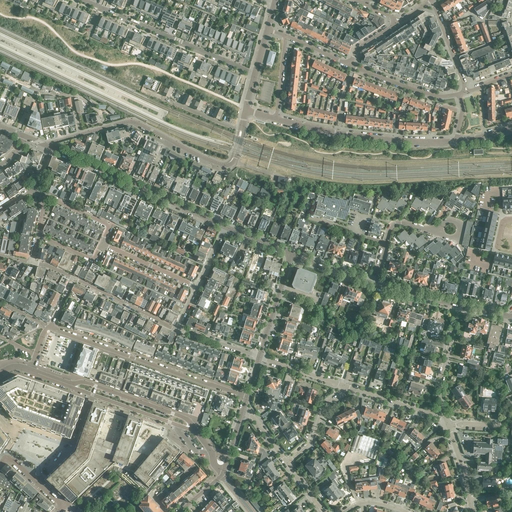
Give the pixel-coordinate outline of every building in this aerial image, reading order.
[(48,8),(51,0),(43,0),(43,1),(40,0),(39,0),(37,6),(42,8),(42,6),(48,8)] [(51,0),(48,8),(53,11),(52,12),(57,14),(59,8),(56,7),(57,5),(56,5),(59,1),(56,0),(51,0)] [(135,10),(136,9),(139,0),(138,0),(132,0),(130,7),(133,8),(133,9),(135,10)] [(139,0),(136,9),(139,11),(138,11),(140,12),(141,13),(141,12),(145,3),(139,0)] [(225,0),(223,7),(228,9),(227,10),(230,11),(231,12),(233,6),(231,5),(232,2),(231,2),(232,0),(225,0)] [(237,0),(234,7),(240,10),(243,1),(241,0),(237,0)] [(245,12),(249,3),(246,2),(246,1),(244,0),(243,0),(243,1),(240,10),(239,12),(244,14),(245,12)] [(335,0),(334,0),(332,0),(330,6),(335,9),(338,2),(338,1),(336,0),(335,0)] [(393,0),(389,8),(389,9),(392,10),(392,9),(394,10),(394,9),(398,0),(393,0)] [(405,7),(409,4),(405,0),(404,1),(404,2),(402,1),(402,0),(398,0),(394,9),(400,9),(402,5),(405,7)] [(451,0),(449,0),(446,3),(450,9),(453,7),(454,9),(456,7),(455,5),(451,0)] [(488,8),(491,6),(488,1),(474,10),(478,15),(483,18),(489,10),(488,8)] [(59,12),(66,15),(69,6),(66,5),(66,4),(63,2),(63,3),(59,12)] [(251,14),(254,5),(251,4),(252,3),(250,2),(249,2),(249,3),(245,12),(251,14)] [(340,11),(343,4),(342,4),(343,3),(341,2),(340,3),(338,2),(335,9),(340,11)] [(145,3),(141,12),(144,13),(144,14),(146,15),(147,14),(150,5),(145,3)] [(451,10),(450,9),(446,3),(443,4),(442,3),(440,4),(441,6),(440,6),(445,12),(448,10),(449,12),(451,10)] [(254,5),(251,14),(256,17),(254,21),(259,23),(261,16),(257,15),(260,8),(257,6),(255,5),(255,4),(254,5)] [(343,4),(340,11),(345,13),(348,6),(345,5),(346,4),(344,4),(343,4)] [(70,5),(69,6),(66,15),(72,18),(76,9),(73,7),(70,5)] [(150,5),(147,14),(150,15),(149,16),(151,17),(152,17),(152,16),(156,8),(150,5)] [(348,6),(345,13),(343,16),(348,19),(349,16),(353,9),(351,8),(351,7),(348,6)] [(76,8),(76,9),(72,18),(79,20),(83,12),(79,10),(80,10),(76,8)] [(156,8),(152,16),(155,18),(157,19),(157,20),(158,19),(161,10),(156,8)] [(354,18),(358,11),(355,10),(356,9),(354,8),(353,9),(349,16),(354,18)] [(165,27),(171,14),(166,12),(167,10),(166,10),(164,9),(163,9),(161,15),(163,16),(162,18),(163,19),(161,23),(161,22),(163,23),(162,25),(166,26),(165,27)] [(300,11),(298,12),(296,16),(299,17),(297,22),(294,20),(293,21),(292,24),(290,27),(295,29),(299,20),(302,16),(304,11),(301,9),(300,11)] [(361,17),(363,12),(358,10),(358,11),(354,18),(354,19),(356,20),(357,17),(358,16),(361,17)] [(83,12),(79,20),(86,23),(89,15),(86,13),(86,12),(83,11),(83,12)] [(282,21),(288,18),(286,13),(286,12),(283,11),(282,14),(281,15),(282,17),(280,18),(282,21)] [(509,12),(505,11),(504,11),(503,14),(501,13),(500,17),(507,19),(509,12)] [(426,20),(434,17),(433,15),(424,12),(417,17),(419,21),(425,17),(426,20)] [(178,22),(180,16),(177,14),(176,16),(171,14),(165,27),(166,27),(169,28),(169,29),(170,26),(172,27),(174,23),(175,21),(178,22)] [(374,18),(368,15),(366,19),(373,23),(374,23),(376,25),(378,29),(384,25),(384,20),(375,16),(374,18)] [(98,26),(105,29),(109,20),(105,19),(106,18),(102,16),(102,17),(98,26)] [(183,17),(180,16),(178,22),(180,23),(179,25),(179,26),(177,30),(178,29),(183,32),(188,21),(183,19),(184,17),(183,17)] [(424,28),(425,27),(423,23),(422,24),(419,21),(417,17),(413,20),(418,27),(421,25),(421,27),(423,29),(425,29),(424,28)] [(290,27),(292,24),(291,23),(288,18),(282,21),(283,25),(285,24),(286,26),(290,27)] [(109,19),(109,20),(105,29),(112,32),(115,23),(112,22),(112,21),(109,19)] [(304,23),(299,20),(295,29),(300,32),(304,24),(304,23)] [(409,23),(416,34),(418,33),(415,29),(418,27),(413,20),(409,23)] [(188,21),(183,32),(188,34),(189,35),(190,30),(191,31),(192,28),(194,29),(197,23),(193,21),(192,23),(188,21)] [(118,35),(122,26),(119,24),(116,22),(115,23),(112,32),(118,35)] [(416,34),(409,23),(409,22),(405,25),(412,37),(413,37),(411,34),(414,32),(415,35),(416,34)] [(436,22),(428,25),(430,30),(438,27),(436,22)] [(452,31),(459,28),(457,22),(450,25),(452,31)] [(506,30),(509,29),(507,22),(500,24),(501,27),(502,31),(506,30)] [(365,29),(369,35),(376,30),(374,27),(373,25),(370,23),(369,25),(372,27),(369,28),(369,27),(365,29)] [(487,43),(491,42),(484,23),(480,25),(487,43)] [(200,36),(200,35),(204,26),(198,24),(194,33),(197,34),(197,35),(199,36),(200,36)] [(309,26),(304,24),(300,32),(305,34),(309,26)] [(122,25),(122,26),(118,35),(125,38),(129,29),(125,27),(126,27),(122,25)] [(312,30),(313,30),(314,28),(309,25),(309,26),(305,34),(309,36),(312,30)] [(409,39),(412,37),(405,25),(401,28),(409,39)] [(205,39),(206,38),(209,29),(204,26),(200,35),(203,37),(205,38),(205,39)] [(438,27),(430,30),(432,33),(429,34),(430,36),(440,32),(439,27),(438,27)] [(369,35),(365,29),(365,28),(360,31),(365,38),(369,35)] [(397,30),(404,41),(405,42),(409,39),(401,28),(397,30)] [(452,31),(454,37),(461,34),(459,28),(452,31)] [(211,41),(211,40),(215,31),(209,29),(206,38),(209,39),(208,40),(210,41),(211,41)] [(319,41),(323,33),(320,31),(321,31),(319,30),(319,31),(318,30),(317,32),(314,38),(319,41)] [(404,41),(397,30),(393,33),(399,42),(400,43),(404,41)] [(216,43),(217,42),(220,33),(215,31),(211,40),(214,41),(214,42),(216,43)] [(360,40),(365,38),(360,31),(356,34),(353,37),(358,39),(359,38),(360,40)] [(429,39),(435,42),(438,38),(441,37),(441,35),(440,32),(430,36),(429,39)] [(135,46),(139,36),(139,35),(135,33),(132,33),(131,37),(130,37),(130,38),(127,37),(124,43),(128,45),(129,43),(135,46)] [(220,33),(217,42),(220,44),(219,44),(221,45),(222,46),(222,45),(226,36),(220,33)] [(323,33),(319,41),(324,43),(328,35),(323,33)] [(389,36),(393,42),(395,45),(398,43),(399,42),(393,33),(389,36)] [(329,45),(333,36),(328,34),(328,35),(324,43),(329,45)] [(456,42),(463,40),(461,34),(454,37),(456,42)] [(345,37),(343,41),(338,50),(347,54),(350,47),(351,45),(352,45),(356,42),(359,41),(346,35),(345,37)] [(141,37),(139,36),(135,46),(140,48),(139,49),(144,51),(146,45),(143,44),(144,43),(143,42),(146,38),(142,36),(141,37)] [(333,36),(329,45),(334,48),(338,39),(333,36)] [(395,45),(393,42),(389,36),(385,38),(393,50),(391,47),(395,45)] [(147,47),(154,50),(157,41),(154,39),(151,37),(151,38),(147,47)] [(229,49),(232,40),(227,38),(223,47),(226,48),(226,49),(228,50),(229,49)] [(393,50),(385,38),(381,41),(388,51),(389,52),(393,50)] [(343,41),(338,39),(334,48),(338,50),(343,41)] [(433,47),(435,42),(429,39),(427,43),(424,42),(425,41),(422,40),(421,42),(425,44),(432,47),(433,47)] [(158,40),(157,41),(154,50),(160,53),(164,44),(161,42),(158,40)] [(234,52),(238,43),(232,40),(229,49),(232,50),(231,51),(233,52),(234,52)] [(458,48),(465,45),(463,40),(456,42),(458,48)] [(243,45),(240,54),(243,55),(242,56),(245,57),(244,57),(245,57),(245,56),(249,48),(251,49),(253,42),(249,41),(247,46),(243,45)] [(386,52),(388,51),(381,41),(377,43),(385,55),(388,55),(386,52)] [(164,43),(164,44),(160,53),(167,55),(170,47),(167,45),(168,45),(164,43)] [(239,55),(240,54),(243,45),(238,43),(234,52),(237,53),(237,54),(239,55)] [(377,43),(373,46),(375,49),(376,51),(378,53),(381,51),(382,53),(382,55),(385,55),(377,43)] [(372,44),(365,49),(368,53),(369,53),(370,54),(366,57),(373,56),(373,54),(376,51),(375,49),(373,46),(372,44)] [(432,47),(425,44),(424,47),(419,45),(418,46),(423,49),(428,51),(430,52),(432,47)] [(466,48),(465,45),(458,48),(460,53),(467,51),(469,50),(468,48),(466,48)] [(167,55),(166,58),(173,61),(177,49),(174,48),(174,47),(171,46),(170,47),(167,55)] [(423,49),(418,46),(414,56),(416,58),(427,54),(428,51),(423,49)] [(293,58),(300,59),(301,59),(301,56),(300,56),(300,53),(298,53),(298,48),(295,48),(294,51),(294,58),(293,58)] [(368,53),(365,49),(359,52),(361,55),(363,54),(365,57),(366,57),(370,54),(369,53),(368,53)] [(270,51),(266,64),(272,66),(276,53),(270,51)] [(493,51),(492,52),(488,53),(489,55),(492,62),(495,71),(500,69),(497,60),(494,61),(491,54),(494,53),(493,51)] [(499,59),(497,60),(500,69),(505,67),(500,53),(497,52),(499,59)] [(183,66),(188,56),(184,54),(183,54),(181,53),(179,58),(179,57),(178,59),(175,58),(173,64),(177,65),(178,64),(183,66)] [(508,67),(511,66),(509,60),(508,59),(508,57),(505,58),(504,54),(500,53),(505,67),(508,66),(508,67)] [(459,58),(460,61),(462,66),(474,62),(474,61),(471,62),(470,61),(467,62),(466,59),(468,58),(467,54),(460,56),(459,58)] [(493,72),(495,71),(492,62),(489,55),(485,56),(487,61),(488,61),(490,66),(488,67),(488,68),(491,74),(494,73),(493,72)] [(192,72),(194,66),(192,65),(192,63),(194,59),(190,57),(188,56),(183,66),(189,69),(188,70),(192,72)] [(367,65),(369,60),(370,60),(371,58),(373,58),(373,56),(366,57),(365,57),(363,60),(361,60),(360,63),(367,65)] [(379,56),(378,58),(375,65),(380,67),(384,56),(379,56)] [(384,69),(387,61),(389,56),(384,56),(380,67),(384,69)] [(433,64),(436,57),(433,56),(433,57),(431,56),(430,57),(428,56),(417,60),(426,65),(428,62),(433,64)] [(438,65),(441,59),(436,57),(433,64),(433,65),(433,66),(437,68),(438,66),(438,65)] [(491,74),(488,68),(486,69),(485,66),(482,61),(483,60),(482,57),(478,59),(479,62),(480,64),(482,67),(486,76),(491,74)] [(371,58),(370,60),(369,60),(367,65),(375,68),(375,65),(378,58),(377,58),(376,60),(373,59),(373,58),(371,58)] [(446,69),(453,66),(451,61),(449,60),(446,61),(441,59),(438,65),(442,67),(442,66),(443,67),(444,66),(445,69),(446,69)] [(0,68),(4,70),(4,68),(8,69),(10,64),(2,61),(0,67),(0,68)] [(317,70),(320,63),(315,61),(312,67),(317,70)] [(397,62),(396,64),(393,72),(398,74),(402,62),(400,61),(400,63),(397,62)] [(202,74),(207,64),(203,62),(202,62),(200,62),(198,66),(197,67),(194,66),(192,72),(194,73),(196,74),(197,72),(202,74)] [(470,69),(470,68),(469,66),(472,65),(474,64),(474,62),(462,66),(464,71),(470,69)] [(322,72),(326,66),(320,63),(317,70),(322,72)] [(405,68),(402,75),(407,77),(411,64),(410,63),(408,67),(406,67),(405,68)] [(209,65),(207,64),(202,74),(208,77),(207,78),(211,80),(214,74),(211,73),(211,71),(213,67),(209,65)] [(416,72),(414,71),(411,78),(416,80),(421,65),(419,64),(416,72)] [(421,73),(423,69),(424,66),(421,65),(416,80),(420,81),(423,74),(421,73)] [(11,71),(18,75),(21,70),(13,66),(11,71)] [(218,67),(215,76),(213,78),(219,81),(220,78),(224,69),(221,68),(221,67),(219,66),(218,67)] [(328,75),(331,68),(326,66),(322,72),(328,75)] [(455,70),(453,66),(446,69),(447,72),(446,72),(447,75),(455,72),(454,70),(455,70)] [(473,67),(470,68),(470,69),(464,71),(464,72),(466,71),(468,77),(469,76),(471,77),(475,70),(474,70),(473,68),(473,67)] [(220,78),(225,80),(229,72),(226,70),(227,70),(224,69),(224,68),(224,69),(220,78)] [(336,71),(331,68),(328,75),(333,77),(336,71)] [(478,72),(477,69),(476,69),(475,70),(471,77),(473,78),(473,79),(479,77),(480,79),(480,78),(478,72)] [(230,71),(229,72),(225,80),(231,83),(235,74),(232,73),(232,72),(230,71)] [(341,73),(336,71),(333,77),(338,80),(341,73)] [(423,74),(420,81),(425,83),(427,75),(428,76),(429,73),(429,72),(424,71),(423,74)] [(235,73),(235,74),(231,83),(237,85),(234,90),(239,92),(241,85),(238,83),(241,77),(237,75),(238,74),(235,73)] [(347,75),(341,73),(338,80),(343,82),(347,75)] [(432,77),(429,85),(434,86),(436,79),(437,79),(437,77),(438,75),(439,74),(438,74),(437,73),(436,77),(433,76),(432,77)] [(147,77),(143,86),(157,93),(161,83),(147,77)] [(436,79),(434,86),(438,88),(441,80),(442,79),(437,77),(437,79),(436,79)] [(43,82),(35,78),(33,82),(39,85),(39,86),(41,87),(43,82)] [(45,89),(51,91),(53,87),(44,83),(41,89),(45,90),(45,89)] [(371,84),(369,91),(374,93),(377,86),(371,84)] [(20,90),(32,94),(34,90),(22,85),(20,90)] [(163,95),(170,98),(173,88),(166,85),(163,95)] [(382,88),(377,86),(374,93),(380,95),(382,88)] [(393,92),(388,90),(385,97),(390,99),(393,92)] [(398,94),(393,92),(390,99),(396,101),(398,94)] [(182,103),(189,106),(193,97),(186,94),(182,103)] [(36,103),(32,102),(34,99),(26,96),(23,104),(30,107),(28,113),(31,114),(32,112),(36,103)] [(409,105),(411,99),(405,97),(403,102),(409,105)] [(64,100),(65,108),(66,108),(65,106),(69,105),(69,107),(72,107),(71,98),(64,100)] [(197,99),(193,108),(200,111),(204,102),(197,99)] [(418,101),(411,99),(409,105),(413,106),(412,107),(415,108),(418,101)] [(83,111),(81,101),(75,102),(77,112),(83,111)] [(418,108),(422,110),(424,103),(418,101),(415,108),(418,109),(418,108)] [(425,104),(424,103),(422,110),(429,112),(431,106),(425,104)] [(8,116),(10,117),(14,107),(11,106),(12,105),(8,104),(8,105),(3,116),(7,118),(8,116)] [(14,107),(10,117),(12,117),(11,119),(15,121),(20,109),(19,109),(20,108),(16,107),(16,108),(14,107)] [(220,120),(224,110),(216,107),(212,117),(220,120)] [(444,116),(450,117),(451,112),(449,111),(449,110),(446,109),(445,113),(444,113),(443,116),(444,116)] [(42,130),(40,115),(35,113),(32,112),(31,114),(29,120),(27,126),(30,127),(35,129),(34,130),(35,130),(37,131),(37,130),(40,131),(42,131),(42,130)] [(67,117),(69,126),(69,128),(75,127),(75,125),(73,116),(73,112),(70,113),(70,116),(67,117)] [(62,127),(60,113),(57,113),(57,114),(54,114),(54,117),(57,128),(62,127)] [(60,113),(62,127),(69,126),(67,117),(67,115),(61,116),(60,113)] [(94,113),(90,114),(85,116),(87,123),(92,122),(93,125),(101,123),(99,116),(95,117),(94,113)] [(392,122),(387,121),(386,128),(392,129),(392,128),(394,129),(395,124),(395,119),(395,115),(392,115),(392,119),(393,119),(392,122)] [(451,117),(450,117),(444,116),(443,123),(442,123),(449,124),(451,117)] [(50,130),(57,128),(54,117),(48,119),(50,130)] [(50,130),(48,119),(42,120),(44,131),(50,130)] [(130,127),(129,128),(129,129),(128,137),(132,140),(137,132),(134,130),(134,129),(133,128),(132,129),(130,127)] [(117,141),(121,140),(118,130),(118,129),(114,130),(112,131),(115,142),(117,141)] [(115,142),(112,131),(109,132),(109,131),(105,132),(109,143),(113,142),(113,143),(115,142)] [(141,135),(137,132),(132,140),(137,143),(141,135)] [(0,151),(5,153),(6,152),(0,150),(0,148),(1,146),(9,150),(12,142),(11,141),(11,140),(9,140),(9,139),(0,135),(0,136),(0,151)] [(85,156),(87,152),(90,145),(92,140),(93,139),(88,137),(84,146),(76,143),(77,141),(75,141),(73,146),(71,147),(70,149),(71,150),(80,154),(81,151),(82,152),(81,154),(85,156)] [(140,156),(136,165),(138,166),(135,173),(133,176),(143,180),(144,177),(147,179),(147,180),(150,182),(151,181),(154,183),(157,177),(154,176),(155,174),(157,175),(160,170),(150,165),(151,162),(153,163),(156,155),(161,146),(160,146),(160,147),(147,141),(147,140),(140,156)] [(94,157),(98,145),(93,143),(92,145),(90,145),(87,152),(88,153),(87,156),(91,158),(92,156),(94,157)] [(101,146),(98,145),(94,157),(96,158),(95,159),(99,161),(104,149),(104,147),(101,146)] [(132,154),(133,150),(122,146),(124,151),(132,154)] [(27,158),(34,161),(39,163),(42,155),(38,153),(39,153),(37,152),(33,151),(31,156),(28,154),(27,158)] [(176,160),(178,155),(170,151),(168,156),(176,160)] [(108,165),(112,155),(106,152),(103,160),(105,161),(105,162),(105,164),(108,165)] [(118,158),(112,155),(108,165),(111,167),(112,166),(112,165),(115,166),(118,158)] [(124,171),(130,156),(127,155),(126,159),(123,157),(120,164),(119,164),(119,165),(119,166),(118,167),(119,167),(118,169),(121,171),(122,170),(124,171)] [(133,158),(130,156),(124,171),(126,172),(126,173),(129,175),(130,173),(131,171),(132,171),(132,170),(132,169),(134,164),(136,165),(140,156),(138,155),(137,158),(134,156),(133,158)] [(186,158),(178,155),(176,160),(183,164),(186,158)] [(20,162),(21,162),(27,164),(28,165),(33,167),(37,168),(38,166),(34,164),(33,163),(34,161),(27,158),(22,156),(21,157),(20,159),(20,160),(21,161),(20,162)] [(56,175),(61,162),(57,160),(56,158),(53,157),(52,158),(51,160),(49,160),(47,166),(53,169),(52,171),(51,173),(56,175)] [(12,167),(17,175),(20,172),(23,169),(18,162),(12,167)] [(66,164),(61,162),(56,175),(61,177),(64,179),(66,174),(68,175),(71,165),(70,164),(68,163),(66,164)] [(193,163),(191,167),(198,171),(201,165),(194,162),(193,163)] [(72,179),(76,169),(75,168),(76,168),(75,167),(73,166),(72,166),(67,180),(71,181),(72,179)] [(14,177),(17,175),(12,167),(4,172),(8,179),(9,178),(10,178),(13,176),(14,177)] [(78,183),(83,171),(80,170),(81,168),(77,167),(76,169),(72,179),(75,180),(76,180),(74,186),(75,187),(76,186),(78,183)] [(2,169),(0,170),(0,185),(2,189),(11,183),(9,180),(8,179),(4,172),(2,169)] [(87,173),(83,171),(78,183),(82,185),(87,173)] [(87,173),(82,185),(82,186),(90,190),(96,176),(96,175),(88,171),(87,173),(87,172),(87,173)] [(163,186),(167,177),(165,176),(166,174),(163,173),(158,183),(163,186)] [(216,174),(213,179),(212,181),(214,182),(213,183),(215,184),(219,185),(220,182),(223,177),(216,174)] [(24,183),(29,180),(25,175),(21,177),(24,183)] [(170,179),(167,177),(163,186),(169,189),(174,178),(171,176),(170,179)] [(179,193),(183,185),(180,184),(181,182),(184,183),(185,179),(183,178),(183,179),(177,177),(174,183),(177,184),(173,191),(174,191),(173,193),(176,194),(177,193),(179,193)] [(233,192),(236,194),(234,197),(235,198),(243,180),(239,179),(236,186),(233,192)] [(14,184),(19,192),(24,188),(20,182),(18,184),(17,183),(16,183),(15,181),(14,182),(11,183),(13,185),(14,184)] [(95,202),(102,187),(101,186),(102,185),(101,184),(101,183),(99,181),(98,183),(97,183),(89,199),(95,202)] [(245,190),(248,184),(243,181),(240,188),(245,190)] [(251,182),(247,191),(256,195),(257,192),(259,192),(260,189),(259,189),(259,188),(252,185),(253,183),(251,182)] [(14,184),(13,185),(11,187),(12,188),(10,189),(15,196),(20,193),(19,192),(14,184)] [(54,192),(59,194),(63,186),(58,184),(54,192)] [(104,187),(102,187),(95,202),(96,202),(99,203),(101,198),(103,199),(103,198),(104,198),(108,188),(108,186),(105,185),(105,186),(104,186),(104,187)] [(185,186),(183,185),(179,193),(181,194),(180,196),(183,198),(184,196),(188,188),(185,187),(185,186)] [(76,186),(75,187),(76,187),(74,191),(73,191),(72,193),(71,195),(67,193),(65,198),(70,199),(69,200),(70,200),(70,201),(73,202),(74,202),(74,200),(76,200),(79,193),(79,192),(81,188),(78,187),(76,186)] [(262,186),(261,192),(269,195),(271,188),(262,186)] [(110,206),(117,190),(114,188),(113,190),(111,189),(104,203),(107,204),(110,206)] [(0,205),(0,206),(9,200),(2,189),(0,189),(0,205)] [(11,199),(15,196),(10,189),(9,189),(10,190),(9,191),(8,190),(6,192),(11,199)] [(195,201),(199,192),(193,189),(189,198),(191,199),(191,200),(191,201),(193,202),(194,202),(195,201)] [(121,191),(117,190),(110,206),(113,207),(116,209),(122,194),(120,193),(121,191)] [(454,205),(460,209),(463,205),(462,205),(468,197),(468,196),(471,192),(467,190),(465,194),(461,199),(459,197),(457,200),(456,201),(454,205)] [(454,205),(456,201),(454,200),(455,199),(457,200),(459,197),(452,193),(450,197),(445,205),(451,209),(454,205)] [(206,206),(210,197),(204,194),(200,203),(200,205),(202,206),(203,206),(204,205),(206,206)] [(435,210),(440,202),(438,200),(439,200),(441,201),(444,195),(444,194),(436,195),(435,197),(437,198),(437,199),(434,198),(429,206),(435,210)] [(126,209),(132,196),(128,195),(127,196),(125,195),(118,210),(121,211),(122,209),(123,207),(126,209)] [(386,207),(388,203),(385,201),(386,200),(388,201),(390,198),(387,196),(386,197),(383,195),(378,202),(380,203),(377,207),(383,211),(386,207)] [(426,210),(429,206),(434,198),(435,196),(433,195),(432,197),(431,195),(430,197),(427,195),(425,198),(422,202),(420,206),(426,210)] [(132,196),(126,209),(126,210),(129,212),(128,214),(130,215),(131,213),(132,214),(134,210),(133,209),(137,201),(135,200),(135,198),(132,196)] [(346,220),(336,217),(338,211),(327,208),(328,203),(324,202),(325,198),(318,196),(317,201),(318,201),(317,207),(316,209),(314,215),(333,221),(334,218),(336,218),(337,217),(346,220)] [(325,197),(325,198),(324,202),(328,203),(327,208),(338,211),(336,217),(346,220),(350,209),(347,208),(349,203),(346,203),(347,201),(340,199),(339,201),(332,198),(332,199),(325,197)] [(395,207),(401,211),(406,203),(408,200),(404,197),(402,201),(400,199),(400,200),(395,207)] [(462,205),(463,205),(469,209),(474,201),(468,197),(462,205)] [(214,199),(214,200),(213,199),(210,204),(212,205),(210,208),(211,208),(210,209),(211,211),(212,211),(214,211),(214,210),(216,211),(219,206),(220,206),(223,199),(220,198),(218,201),(214,199)] [(386,207),(392,211),(395,207),(400,200),(397,198),(395,202),(391,199),(388,203),(386,207)] [(417,210),(420,206),(422,202),(416,198),(411,206),(417,210)] [(361,205),(359,212),(368,214),(371,204),(354,199),(353,202),(361,205)] [(3,213),(7,219),(8,220),(25,209),(27,208),(22,200),(18,203),(19,204),(17,205),(16,204),(9,209),(10,210),(8,211),(7,210),(3,213)] [(347,200),(347,201),(346,203),(349,203),(347,208),(350,209),(359,212),(361,205),(353,202),(347,200)] [(141,217),(147,205),(144,204),(145,202),(141,201),(141,203),(140,202),(135,215),(141,217)] [(226,216),(230,208),(230,207),(232,205),(226,202),(225,205),(221,213),(220,214),(221,215),(223,216),(224,216),(224,215),(226,216)] [(149,206),(147,205),(141,217),(147,220),(153,208),(152,208),(153,206),(150,205),(149,206)] [(245,218),(249,220),(252,214),(253,212),(251,211),(251,209),(249,209),(248,211),(244,209),(245,208),(242,207),(241,209),(236,220),(238,221),(239,220),(239,221),(238,222),(242,224),(242,222),(243,222),(245,218)] [(59,215),(62,216),(65,210),(60,208),(56,217),(57,218),(58,215),(59,216),(59,215)] [(157,223),(162,213),(159,211),(160,209),(157,208),(156,210),(152,217),(155,219),(154,222),(157,223)] [(236,211),(230,208),(226,216),(226,217),(228,218),(228,219),(230,220),(232,219),(232,220),(236,211)] [(19,253),(27,254),(29,246),(28,246),(31,233),(32,233),(34,222),(35,223),(38,211),(29,209),(28,212),(26,223),(25,223),(22,234),(21,233),(20,241),(21,242),(19,253)] [(112,221),(113,219),(109,217),(111,212),(108,211),(104,218),(108,220),(112,221)] [(156,226),(151,236),(150,239),(157,243),(160,237),(155,235),(159,227),(160,225),(163,226),(168,215),(168,213),(165,212),(164,214),(162,213),(157,223),(156,225),(156,226)] [(252,214),(249,220),(248,224),(247,225),(248,226),(250,227),(251,227),(252,226),(254,227),(258,216),(260,214),(257,212),(256,215),(252,214)] [(279,214),(276,212),(273,218),(272,222),(274,223),(270,233),(272,234),(272,235),(272,236),(274,237),(275,237),(276,236),(280,227),(276,225),(277,224),(275,223),(276,219),(277,219),(279,214)] [(72,221),(75,215),(70,213),(64,225),(66,226),(68,222),(67,222),(68,220),(69,220),(72,221)] [(172,214),(166,227),(166,228),(173,231),(179,218),(172,214)] [(270,221),(272,222),(273,218),(270,217),(270,218),(264,215),(262,220),(258,228),(259,229),(258,230),(259,231),(261,232),(262,231),(262,230),(265,231),(267,226),(268,226),(269,222),(270,221)] [(82,225),(85,220),(80,217),(76,226),(77,227),(78,224),(79,225),(79,224),(82,225)] [(382,222),(375,221),(372,219),(370,224),(368,232),(379,235),(382,226),(381,226),(376,224),(376,223),(381,225),(382,222)] [(48,234),(54,222),(51,221),(50,224),(51,224),(50,226),(49,226),(49,227),(46,226),(43,232),(48,234)] [(184,233),(188,224),(186,223),(187,223),(186,222),(184,221),(183,221),(179,230),(184,233)] [(11,224),(9,232),(11,234),(9,239),(14,240),(18,223),(12,222),(10,223),(11,224)] [(53,236),(56,230),(53,229),(53,228),(52,227),(53,225),(54,226),(55,225),(58,226),(59,224),(54,222),(48,234),(53,236)] [(89,229),(92,230),(95,224),(90,222),(84,234),(86,235),(87,233),(86,232),(88,229),(89,230),(89,229)] [(188,224),(184,233),(183,236),(186,237),(187,235),(189,236),(189,235),(193,227),(192,226),(192,225),(191,224),(189,223),(188,224)] [(151,236),(156,226),(156,225),(154,224),(153,226),(151,225),(147,233),(151,236)] [(105,229),(100,226),(94,238),(96,239),(98,236),(97,236),(98,234),(99,234),(98,235),(101,237),(102,235),(105,229)] [(285,226),(284,229),(283,231),(281,230),(279,234),(282,235),(281,237),(281,238),(280,239),(284,241),(284,239),(285,239),(285,240),(287,241),(287,240),(291,230),(289,229),(289,227),(285,226)] [(124,240),(126,236),(123,235),(124,232),(123,231),(123,230),(117,227),(114,235),(124,240)] [(195,228),(193,227),(189,235),(189,236),(187,239),(193,242),(193,241),(199,229),(199,228),(197,227),(195,227),(195,228)] [(209,227),(206,233),(205,235),(210,237),(211,235),(214,236),(217,231),(209,227)] [(58,238),(62,230),(61,229),(60,231),(59,231),(59,232),(56,230),(53,236),(58,238)] [(200,230),(199,229),(193,241),(199,243),(205,231),(204,230),(202,229),(201,229),(200,230)] [(68,243),(74,231),(71,230),(70,233),(71,234),(70,236),(69,235),(69,236),(66,235),(63,241),(68,243)] [(295,243),(299,235),(299,232),(294,230),(289,241),(292,242),(291,243),(292,245),(293,245),(294,245),(295,243)] [(402,242),(406,239),(405,239),(409,236),(404,231),(397,237),(402,242)] [(169,248),(170,245),(175,235),(172,233),(166,247),(169,248)] [(410,245),(414,242),(417,239),(413,233),(409,236),(405,239),(406,239),(410,245)] [(306,246),(309,237),(305,236),(306,235),(302,234),(299,243),(299,245),(301,245),(302,244),(306,246)] [(79,241),(76,239),(73,245),(78,247),(84,236),(81,235),(80,238),(81,238),(80,240),(79,240),(79,241)] [(118,243),(122,244),(124,240),(114,235),(112,240),(118,243)] [(132,241),(130,240),(127,247),(131,249),(134,242),(137,237),(134,236),(132,241)] [(356,242),(357,238),(351,236),(346,249),(351,251),(354,241),(356,242)] [(414,242),(419,248),(426,242),(421,236),(417,239),(414,242)] [(312,239),(309,237),(306,246),(309,247),(310,248),(311,249),(313,248),(316,239),(313,238),(312,239)] [(89,245),(86,244),(83,250),(88,252),(93,240),(91,239),(90,242),(91,243),(90,245),(89,244),(89,245)] [(142,246),(139,244),(136,251),(141,253),(143,248),(144,247),(147,240),(145,239),(142,246)] [(321,239),(321,240),(319,240),(317,247),(319,248),(318,250),(322,252),(323,250),(325,250),(327,244),(329,244),(330,243),(326,241),(326,243),(324,243),(325,240),(323,240),(321,239)] [(9,251),(14,252),(16,243),(15,242),(9,241),(7,250),(9,251)] [(201,245),(209,249),(211,245),(207,244),(201,241),(199,245),(201,245)] [(226,256),(231,246),(228,245),(229,243),(226,241),(221,252),(224,253),(223,255),(226,256)] [(436,253),(440,250),(443,247),(439,241),(432,247),(436,253)] [(335,254),(338,245),(331,242),(328,252),(335,254)] [(489,251),(490,246),(481,244),(479,243),(478,249),(489,251)] [(145,255),(149,247),(150,245),(148,244),(148,246),(147,246),(146,249),(143,248),(141,253),(145,255)] [(342,246),(338,245),(335,254),(334,256),(341,259),(345,247),(346,245),(343,244),(342,246)] [(448,252),(452,250),(447,244),(443,247),(440,250),(445,256),(448,252)] [(153,251),(153,252),(150,257),(155,259),(158,253),(155,252),(156,250),(159,251),(161,247),(156,245),(154,249),(153,251)] [(201,245),(198,251),(207,255),(209,249),(201,245)] [(233,247),(231,246),(226,256),(232,259),(232,257),(237,247),(233,245),(233,247)] [(53,256),(56,249),(56,248),(50,246),(48,249),(49,250),(47,253),(53,256)] [(463,257),(460,253),(461,252),(456,246),(452,250),(448,252),(453,258),(450,260),(453,264),(455,264),(463,257)] [(46,251),(43,250),(44,249),(38,248),(36,259),(44,261),(46,254),(46,251)] [(160,254),(158,253),(155,259),(160,262),(164,251),(165,249),(163,248),(160,254)] [(59,256),(62,258),(65,252),(58,249),(56,249),(53,256),(58,258),(59,256)] [(194,255),(193,259),(194,260),(197,261),(199,257),(204,259),(205,257),(207,255),(198,251),(197,250),(195,255),(194,255)] [(355,251),(355,253),(354,254),(351,253),(350,256),(349,255),(348,256),(347,258),(347,259),(349,260),(348,262),(354,264),(357,254),(358,252),(355,251)] [(367,265),(370,254),(366,253),(361,251),(358,264),(362,265),(363,263),(367,265)] [(58,266),(66,270),(74,256),(65,252),(62,258),(61,261),(58,266)] [(248,260),(250,256),(248,255),(249,254),(248,253),(246,252),(245,252),(245,254),(243,253),(239,260),(238,260),(239,258),(236,256),(231,266),(234,267),(235,267),(236,264),(240,266),(239,268),(240,270),(242,271),(244,270),(245,268),(245,267),(247,264),(248,260)] [(109,262),(110,260),(111,257),(104,254),(102,259),(109,262)] [(392,258),(393,256),(388,254),(386,261),(390,262),(388,266),(389,266),(388,270),(392,272),(392,271),(397,273),(400,264),(401,265),(402,262),(400,262),(396,260),(392,258)] [(498,266),(501,255),(495,254),(492,265),(498,266)] [(174,268),(179,257),(176,255),(174,260),(172,259),(169,266),(174,268)] [(252,260),(249,269),(253,271),(254,270),(259,271),(264,259),(263,259),(263,257),(259,255),(256,262),(252,260)] [(503,269),(506,256),(501,255),(498,266),(497,267),(498,267),(503,269)] [(58,266),(61,261),(57,259),(58,258),(53,256),(55,257),(54,259),(53,259),(50,264),(57,267),(58,266)] [(74,265),(75,263),(78,258),(74,256),(66,270),(74,274),(77,267),(74,265)] [(508,270),(511,258),(506,256),(503,269),(508,270)] [(270,271),(272,262),(270,261),(270,259),(267,258),(266,260),(263,269),(270,271)] [(107,267),(108,264),(109,262),(102,259),(100,264),(107,267)] [(114,262),(110,260),(109,262),(108,264),(112,266),(110,270),(112,271),(115,266),(117,267),(120,261),(115,259),(114,262)] [(184,265),(181,264),(178,270),(183,272),(185,273),(186,270),(188,272),(189,269),(190,267),(188,266),(189,263),(188,263),(188,261),(186,260),(184,265)] [(282,262),(276,260),(273,272),(272,272),(271,275),(277,277),(282,262)] [(86,263),(85,264),(91,267),(89,270),(93,272),(94,269),(97,271),(98,270),(101,272),(102,269),(86,261),(86,263)] [(77,267),(74,274),(74,276),(76,277),(77,276),(78,276),(83,268),(77,266),(78,265),(75,263),(74,265),(77,267)] [(125,263),(120,274),(122,275),(124,271),(126,272),(129,265),(125,263)] [(89,271),(89,270),(91,267),(85,264),(83,268),(78,276),(80,277),(80,278),(83,279),(85,279),(89,271)] [(10,275),(14,268),(13,267),(12,268),(8,266),(8,267),(5,272),(5,273),(10,275)] [(32,268),(24,266),(17,279),(23,283),(22,285),(27,287),(29,283),(25,281),(32,268)] [(410,266),(409,269),(406,269),(405,271),(404,271),(403,272),(402,274),(403,275),(404,275),(404,278),(410,280),(413,269),(413,267),(410,266)] [(15,268),(14,268),(10,275),(14,278),(13,280),(15,280),(18,274),(17,274),(18,271),(14,269),(15,268)] [(36,284),(43,286),(43,284),(45,280),(43,279),(46,269),(38,268),(37,268),(34,279),(32,279),(31,283),(30,289),(34,292),(36,284)] [(214,273),(225,279),(227,275),(227,274),(222,271),(215,268),(214,269),(213,270),(214,271),(215,272),(214,273)] [(59,278),(60,276),(48,270),(45,280),(47,281),(55,285),(57,281),(59,278)] [(141,277),(143,272),(139,270),(134,281),(136,282),(138,276),(141,277)] [(293,286),(294,288),(308,293),(311,292),(316,278),(315,275),(301,270),(298,271),(293,286)] [(96,275),(89,271),(85,279),(92,283),(96,276),(96,275)] [(422,274),(420,283),(427,285),(429,278),(431,279),(432,276),(431,276),(431,274),(430,273),(423,271),(422,274)] [(112,277),(113,274),(109,272),(107,276),(101,288),(105,290),(110,281),(112,277)] [(143,278),(146,279),(148,274),(143,272),(141,277),(138,283),(141,284),(143,278)] [(420,283),(422,274),(415,272),(413,282),(420,283)] [(99,287),(101,288),(107,276),(104,275),(103,277),(100,276),(102,274),(100,273),(99,275),(94,284),(95,285),(95,286),(97,287),(98,287),(99,287)] [(223,284),(225,279),(214,273),(213,275),(212,275),(211,275),(210,277),(210,278),(222,284),(223,284)] [(61,279),(59,282),(58,284),(65,287),(69,280),(60,276),(59,278),(61,279)] [(122,284),(124,279),(119,276),(117,279),(118,279),(117,281),(111,293),(116,296),(120,288),(122,284)] [(153,283),(155,284),(157,278),(153,276),(148,287),(150,288),(153,283)] [(441,278),(432,276),(431,279),(430,287),(432,287),(432,289),(435,290),(436,290),(436,288),(438,289),(441,278)] [(234,277),(232,282),(231,284),(229,287),(229,288),(232,289),(238,278),(234,277)] [(159,287),(162,280),(157,278),(155,284),(152,289),(154,290),(157,286),(159,287)] [(133,283),(124,279),(122,284),(130,288),(133,283)] [(206,284),(213,288),(216,282),(209,279),(206,284)] [(111,293),(117,281),(114,280),(112,282),(110,281),(105,290),(104,291),(108,293),(109,292),(111,293)] [(62,294),(65,287),(58,284),(59,282),(57,281),(55,285),(53,289),(62,294)] [(467,296),(468,296),(471,284),(466,283),(466,282),(462,281),(460,289),(463,290),(462,294),(463,295),(463,296),(463,298),(465,298),(467,297),(467,296)] [(332,282),(328,293),(325,292),(320,305),(325,307),(328,298),(329,298),(330,294),(334,295),(335,292),(336,292),(338,286),(337,286),(338,284),(332,282)] [(447,283),(443,282),(443,283),(441,292),(442,293),(443,293),(444,292),(448,293),(450,285),(447,284),(447,283)] [(169,291),(172,285),(167,283),(162,293),(166,296),(168,292),(166,292),(166,294),(164,293),(166,290),(169,291)] [(43,286),(40,294),(44,296),(47,290),(49,287),(44,285),(43,284),(43,286)] [(212,290),(213,288),(206,284),(204,290),(211,293),(213,294),(214,291),(212,290)] [(454,285),(450,285),(448,293),(452,294),(453,295),(454,296),(456,295),(458,285),(454,284),(454,285)] [(477,285),(471,284),(468,296),(470,296),(470,298),(470,299),(472,300),(474,299),(474,297),(475,297),(476,292),(479,293),(481,285),(477,284),(477,285)] [(75,285),(71,291),(83,297),(86,291),(75,285)] [(178,288),(172,285),(169,291),(171,292),(169,297),(173,298),(174,295),(176,295),(177,296),(178,294),(179,291),(177,290),(178,288)] [(23,297),(27,290),(23,287),(22,289),(21,292),(23,293),(22,296),(19,295),(14,305),(19,307),(23,297)] [(180,289),(179,291),(178,294),(185,296),(188,289),(183,287),(182,290),(180,289)] [(5,300),(10,290),(5,288),(0,298),(5,300)] [(126,296),(128,292),(125,291),(122,289),(120,288),(116,296),(118,297),(117,297),(121,299),(123,295),(126,296)] [(220,306),(221,307),(222,305),(226,307),(230,299),(231,299),(235,291),(232,289),(229,288),(225,296),(223,299),(220,306)] [(350,301),(354,290),(353,290),(353,289),(352,289),(351,289),(347,288),(343,297),(344,296),(338,295),(335,304),(340,306),(340,305),(342,302),(342,301),(343,299),(350,301)] [(9,302),(14,293),(10,290),(5,300),(9,302)] [(28,290),(27,290),(23,297),(19,307),(23,309),(28,300),(26,298),(30,291),(28,290)] [(208,299),(211,293),(204,290),(201,296),(208,299)] [(254,302),(257,303),(258,300),(266,302),(268,293),(258,290),(257,292),(252,290),(251,295),(251,297),(248,296),(248,297),(244,296),(243,298),(250,301),(254,302)] [(355,291),(354,290),(350,301),(353,302),(354,303),(353,305),(361,308),(363,300),(359,299),(361,293),(357,292),(357,291),(356,290),(355,291)] [(49,299),(57,303),(60,295),(53,291),(49,299)] [(88,303),(92,294),(87,291),(83,300),(88,303)] [(139,295),(140,294),(141,293),(138,291),(136,296),(133,295),(130,301),(135,304),(139,295)] [(148,303),(153,293),(154,292),(151,291),(150,293),(149,296),(146,294),(143,300),(140,306),(144,308),(147,302),(148,303)] [(151,312),(160,295),(154,292),(153,293),(154,294),(153,297),(155,298),(153,302),(151,300),(146,310),(151,312)] [(19,295),(14,293),(9,302),(14,305),(19,295)] [(23,309),(28,312),(33,302),(36,295),(32,293),(30,297),(32,298),(31,301),(28,300),(23,309)] [(98,297),(92,294),(88,303),(87,306),(90,307),(93,301),(95,302),(98,297)] [(140,294),(139,295),(135,304),(140,306),(143,300),(139,298),(140,296),(141,294),(140,294)] [(38,299),(36,295),(33,302),(28,312),(27,312),(32,315),(37,304),(35,303),(36,301),(37,301),(38,299)] [(161,305),(158,304),(161,299),(163,300),(164,301),(166,298),(160,295),(151,312),(156,315),(161,305)] [(223,299),(217,296),(214,295),(214,297),(215,297),(214,301),(218,303),(217,304),(220,306),(223,299)] [(206,299),(200,297),(197,305),(204,308),(206,303),(205,302),(206,299)] [(54,308),(57,303),(49,299),(47,298),(46,300),(44,299),(43,302),(41,301),(39,304),(44,307),(48,309),(48,311),(50,313),(51,311),(53,307),(54,308)] [(103,309),(107,302),(102,299),(101,302),(100,301),(98,305),(99,306),(98,307),(103,309)] [(77,305),(75,304),(69,300),(65,308),(67,309),(67,311),(72,313),(73,313),(75,308),(73,307),(75,305),(77,306),(77,305)] [(180,314),(172,310),(174,305),(173,305),(175,302),(172,300),(169,306),(165,315),(164,318),(166,319),(165,320),(173,324),(175,325),(179,316),(180,314)] [(254,302),(250,301),(249,304),(252,305),(251,307),(252,307),(252,309),(261,312),(263,305),(257,303),(254,302)] [(115,305),(107,302),(103,309),(103,310),(100,316),(105,318),(106,316),(104,315),(106,311),(111,314),(115,305)] [(180,314),(184,306),(175,302),(173,305),(174,305),(172,310),(180,314)] [(389,312),(391,308),(389,308),(390,305),(381,302),(379,309),(378,309),(377,312),(378,312),(379,313),(378,314),(386,316),(387,315),(388,312),(389,312)] [(289,312),(299,314),(301,308),(305,309),(306,306),(297,303),(296,307),(294,306),(293,304),(290,306),(291,307),(289,312)] [(114,310),(110,317),(109,320),(111,321),(118,325),(120,320),(114,317),(116,312),(117,313),(118,312),(121,313),(124,308),(117,304),(114,310)] [(165,315),(169,306),(166,304),(165,307),(162,306),(157,315),(162,318),(164,314),(165,315)] [(215,316),(220,306),(217,304),(212,315),(215,316)] [(401,321),(404,311),(402,310),(403,308),(400,307),(399,309),(396,319),(401,321)] [(191,316),(200,320),(202,321),(204,317),(200,315),(202,311),(195,308),(191,316)] [(12,312),(7,309),(3,317),(8,320),(9,317),(12,312)] [(40,319),(43,313),(36,309),(33,315),(40,319)] [(242,316),(243,316),(257,320),(257,318),(259,319),(259,318),(260,319),(261,316),(260,315),(261,312),(252,309),(251,312),(249,312),(249,315),(243,313),(242,316)] [(410,312),(409,312),(410,310),(407,309),(406,311),(404,311),(401,321),(408,323),(410,318),(408,317),(410,312)] [(67,323),(72,313),(67,311),(66,310),(65,313),(61,320),(62,320),(61,322),(64,324),(65,322),(67,323)] [(120,320),(118,325),(121,326),(123,322),(122,321),(124,319),(126,320),(130,313),(125,311),(120,320)] [(291,320),(297,322),(300,323),(300,321),(298,321),(299,318),(298,318),(299,314),(289,312),(288,311),(287,314),(289,315),(288,317),(292,319),(291,320)] [(408,327),(413,328),(414,324),(417,314),(415,314),(415,311),(412,311),(411,313),(410,318),(408,323),(409,323),(408,327)] [(14,327),(20,316),(14,313),(11,319),(14,320),(11,325),(14,327)] [(49,316),(43,313),(40,319),(48,323),(49,322),(50,320),(49,319),(48,319),(49,316)] [(73,313),(72,313),(67,323),(69,324),(68,326),(71,327),(72,325),(72,326),(76,318),(72,316),(74,314),(73,313)] [(414,324),(413,328),(412,331),(415,331),(416,325),(419,326),(422,316),(422,313),(419,313),(419,315),(417,314),(414,324)] [(137,317),(136,317),(136,316),(131,314),(127,321),(130,322),(129,324),(132,325),(134,322),(137,317)] [(395,316),(390,315),(386,326),(391,328),(395,316)] [(25,318),(20,316),(14,327),(15,327),(16,325),(18,326),(19,323),(22,325),(25,318)] [(258,320),(257,320),(243,316),(241,321),(242,321),(256,326),(256,324),(257,324),(258,320)] [(187,326),(194,329),(196,323),(198,321),(191,317),(189,320),(187,320),(187,321),(185,324),(187,325),(187,326)] [(202,321),(200,320),(198,324),(196,323),(194,329),(196,330),(197,330),(203,332),(206,327),(204,326),(205,322),(207,319),(206,318),(204,317),(202,321)] [(361,317),(355,333),(360,335),(366,319),(361,317)] [(139,318),(138,318),(136,322),(137,323),(136,325),(142,328),(145,321),(146,319),(142,318),(142,319),(139,318)] [(478,321),(473,320),(469,319),(468,323),(469,324),(469,325),(468,327),(467,331),(470,331),(469,333),(475,335),(478,321)] [(482,327),(483,322),(484,320),(478,319),(478,321),(475,335),(479,336),(479,333),(482,333),(483,328),(482,327)] [(31,329),(33,330),(36,329),(36,328),(37,328),(38,327),(39,326),(38,325),(28,320),(27,322),(26,321),(26,322),(24,322),(24,323),(26,324),(26,323),(30,324),(33,326),(31,329)] [(296,324),(297,322),(291,320),(291,323),(287,321),(286,322),(285,321),(284,324),(285,325),(285,327),(294,330),(296,324)] [(429,321),(424,320),(422,326),(427,327),(426,331),(430,332),(431,337),(432,336),(434,336),(435,336),(437,337),(437,335),(438,335),(439,331),(440,331),(441,326),(437,325),(437,324),(436,323),(436,322),(434,321),(434,323),(433,323),(433,322),(429,321)] [(144,324),(140,333),(144,335),(144,334),(145,333),(146,331),(149,332),(153,324),(152,323),(153,322),(150,321),(150,322),(148,321),(147,321),(145,325),(144,324)] [(254,331),(256,326),(242,321),(240,327),(254,331)] [(483,328),(482,333),(485,334),(484,337),(488,338),(491,325),(488,325),(488,323),(483,322),(482,327),(483,328)] [(102,325),(101,325),(97,323),(96,325),(94,334),(99,335),(102,325)] [(218,334),(221,325),(218,324),(215,323),(215,324),(213,331),(212,331),(213,331),(212,333),(216,334),(218,334)] [(27,333),(33,330),(31,329),(33,326),(30,324),(29,326),(25,324),(24,327),(26,328),(24,332),(27,333)] [(155,339),(158,333),(158,332),(161,328),(153,324),(149,332),(152,334),(151,336),(154,338),(155,339)] [(106,329),(107,327),(103,326),(102,325),(99,335),(103,337),(106,329)] [(224,334),(225,331),(226,326),(223,325),(221,325),(218,334),(220,335),(223,336),(224,334)] [(491,325),(488,338),(487,342),(487,344),(486,347),(488,348),(491,348),(497,326),(491,325)] [(4,329),(4,330),(8,331),(15,335),(17,336),(20,332),(12,328),(11,330),(5,326),(4,329)] [(497,326),(491,348),(494,349),(496,344),(498,345),(499,340),(500,335),(502,327),(497,326)] [(172,343),(176,334),(171,331),(162,327),(159,334),(158,333),(155,339),(153,342),(155,343),(162,343),(165,343),(168,343),(172,343)] [(287,335),(287,337),(292,338),(292,337),(294,330),(285,327),(284,330),(282,329),(281,333),(283,333),(283,334),(287,335)] [(253,338),(254,334),(240,329),(238,335),(240,336),(251,339),(252,337),(253,338)] [(8,331),(4,330),(2,334),(13,340),(15,335),(8,331)] [(503,344),(502,344),(502,346),(501,352),(505,353),(505,346),(511,347),(511,345),(511,340),(511,331),(511,332),(511,331),(509,330),(508,331),(507,331),(506,337),(504,336),(503,344)] [(111,331),(108,339),(113,340),(116,333),(112,331),(111,331)] [(117,343),(121,335),(120,334),(116,333),(113,340),(117,343)] [(122,335),(121,335),(117,343),(122,345),(126,337),(122,335)] [(251,341),(251,339),(240,336),(239,337),(240,338),(239,342),(242,343),(246,344),(250,345),(252,341),(251,341)] [(130,339),(129,338),(126,337),(122,345),(127,347),(130,339)] [(181,348),(184,340),(177,337),(176,338),(175,342),(180,344),(179,347),(181,348)] [(291,340),(292,338),(287,337),(286,339),(282,338),(281,340),(279,340),(278,343),(280,343),(280,344),(289,347),(290,343),(291,343),(292,341),(291,340)] [(135,341),(131,339),(130,339),(127,347),(131,349),(135,341)] [(138,351),(142,339),(140,343),(136,341),(136,343),(133,350),(138,351)] [(185,346),(190,347),(191,342),(184,340),(181,348),(184,349),(185,346)] [(302,354),(304,354),(307,342),(300,340),(299,344),(299,347),(295,346),(294,348),(293,353),(297,354),(297,355),(298,356),(300,356),(302,356),(302,354)] [(192,355),(195,356),(199,345),(191,342),(190,347),(194,349),(192,355)] [(303,356),(310,358),(310,356),(312,347),(313,343),(307,342),(304,354),(303,356)] [(424,350),(423,354),(433,356),(433,354),(434,355),(436,349),(434,349),(435,348),(431,347),(431,344),(422,342),(420,349),(424,350)] [(149,346),(146,345),(143,353),(147,355),(151,344),(150,343),(149,346)] [(292,354),(294,348),(292,347),(289,347),(280,344),(278,348),(277,349),(278,351),(280,350),(287,353),(288,350),(290,351),(289,353),(292,354)] [(461,352),(472,354),(473,351),(473,349),(473,348),(481,349),(481,346),(473,344),(473,347),(466,345),(466,347),(462,346),(461,352)] [(93,365),(98,350),(87,346),(84,345),(83,349),(84,349),(83,353),(81,353),(80,357),(81,357),(80,362),(78,361),(77,365),(79,366),(77,370),(76,369),(74,373),(88,378),(90,373),(91,368),(92,368),(93,365)] [(199,345),(195,356),(197,357),(199,351),(204,352),(206,347),(199,345)] [(162,359),(166,348),(164,347),(163,350),(162,350),(161,353),(156,351),(155,355),(154,355),(155,356),(154,357),(155,357),(155,356),(162,359)] [(207,360),(209,361),(213,350),(206,347),(204,352),(209,354),(207,360)] [(319,348),(312,347),(310,356),(312,356),(312,357),(313,358),(315,359),(317,359),(319,348)] [(393,355),(395,350),(385,347),(384,349),(385,350),(384,353),(393,355)] [(169,361),(171,357),(166,355),(167,352),(168,348),(166,348),(162,359),(169,361)] [(220,353),(213,350),(209,361),(212,362),(214,356),(219,358),(220,354),(221,354),(220,353),(221,352),(220,352),(220,353)] [(122,360),(99,352),(94,367),(124,377),(129,363),(122,360)] [(176,364),(180,353),(178,352),(176,358),(171,357),(169,361),(176,364)] [(331,362),(334,355),(329,353),(329,352),(328,352),(324,361),(325,362),(327,363),(328,363),(329,361),(331,362)] [(471,359),(472,354),(461,352),(460,357),(463,358),(463,359),(466,360),(466,358),(471,359)] [(505,353),(501,352),(499,352),(498,354),(494,353),(493,357),(492,362),(504,365),(504,360),(504,357),(504,355),(505,353)] [(182,354),(180,353),(176,364),(183,367),(185,362),(180,360),(182,354)] [(337,356),(334,355),(331,362),(337,365),(341,357),(337,355),(337,356)] [(416,362),(416,365),(422,366),(430,368),(432,361),(427,360),(428,357),(423,356),(421,363),(416,362)] [(191,369),(195,358),(192,357),(191,360),(190,363),(185,362),(183,367),(191,369)] [(232,361),(231,363),(242,367),(243,365),(245,364),(245,362),(244,361),(235,358),(233,357),(232,361)] [(341,357),(337,365),(339,366),(338,367),(339,368),(341,370),(342,370),(347,359),(346,359),(345,360),(341,358),(341,357)] [(197,359),(195,358),(191,369),(198,372),(200,367),(195,365),(196,362),(197,359)] [(360,374),(363,365),(360,364),(360,362),(357,361),(356,364),(354,363),(352,369),(354,369),(353,374),(357,375),(357,373),(360,374)] [(205,374),(209,363),(207,362),(206,365),(205,368),(200,367),(198,372),(205,374)] [(129,370),(136,372),(138,366),(131,364),(130,363),(127,370),(129,370)] [(212,364),(209,363),(205,374),(213,377),(212,378),(213,378),(213,377),(214,377),(214,376),(213,376),(215,372),(209,370),(211,367),(212,364)] [(242,367),(231,363),(231,365),(230,368),(231,369),(241,372),(242,372),(243,370),(242,369),(241,369),(242,367)] [(367,366),(363,365),(360,374),(366,376),(367,374),(368,374),(371,367),(371,366),(368,365),(367,366)] [(422,366),(416,365),(415,368),(419,369),(418,371),(419,372),(420,373),(428,375),(430,368),(422,366)] [(458,369),(457,375),(457,377),(461,378),(462,375),(465,376),(467,367),(458,365),(457,369),(458,369)] [(93,380),(97,369),(97,370),(92,368),(91,368),(90,373),(88,378),(93,380)] [(386,371),(378,368),(377,371),(374,381),(382,383),(382,381),(383,381),(386,371)] [(99,382),(103,371),(97,369),(93,380),(99,382)] [(398,370),(397,370),(393,369),(388,385),(395,388),(398,376),(396,375),(398,370)] [(227,376),(238,380),(239,378),(241,377),(241,376),(240,374),(230,371),(228,370),(226,375),(227,376)] [(104,384),(108,373),(103,371),(99,382),(104,384)] [(109,386),(113,375),(108,373),(104,384),(109,386)] [(115,388),(119,377),(113,375),(109,386),(115,388)] [(168,384),(170,378),(170,377),(167,375),(167,376),(165,376),(162,382),(168,384)] [(0,453),(3,449),(35,469),(66,497),(72,503),(111,465),(133,473),(148,487),(149,488),(179,453),(178,452),(161,438),(163,432),(142,424),(144,421),(86,400),(18,376),(0,385),(0,453)] [(238,380),(227,376),(226,378),(228,379),(227,382),(237,386),(238,385),(239,383),(238,382),(237,382),(238,380)] [(122,385),(124,379),(119,377),(115,388),(120,390),(122,385)] [(173,386),(176,380),(176,379),(173,377),(172,378),(170,378),(168,384),(173,386)] [(270,388),(269,391),(280,395),(281,389),(278,388),(280,380),(276,379),(268,377),(266,381),(267,382),(266,387),(270,388)] [(128,392),(132,383),(126,381),(123,390),(128,392)] [(280,395),(277,403),(280,403),(283,395),(290,397),(291,393),(293,384),(287,382),(285,390),(282,389),(281,389),(280,395)] [(134,394),(137,385),(132,383),(128,392),(134,394)] [(139,396),(143,387),(137,385),(134,394),(139,396)] [(418,385),(418,386),(417,388),(410,385),(408,392),(420,396),(422,389),(427,391),(428,388),(418,385)] [(458,400),(465,395),(463,392),(464,391),(459,385),(451,391),(458,400)] [(144,398),(148,388),(143,387),(139,396),(144,398)] [(298,393),(300,394),(304,395),(306,395),(314,398),(316,391),(308,389),(308,391),(305,390),(299,388),(296,387),(295,391),(298,392),(298,393)] [(150,400),(153,390),(148,388),(144,398),(150,400)] [(205,398),(208,391),(208,390),(205,389),(204,390),(202,389),(200,396),(205,398)] [(155,402),(159,392),(153,390),(150,400),(155,402)] [(268,391),(267,394),(271,395),(271,397),(274,398),(273,401),(274,401),(274,400),(275,400),(276,399),(278,400),(280,395),(269,391),(268,391)] [(161,404),(164,394),(159,392),(155,402),(161,404)] [(166,406),(170,396),(164,394),(161,404),(166,406)] [(267,394),(266,394),(265,398),(265,400),(264,401),(263,401),(262,404),(262,405),(263,406),(270,408),(270,409),(275,411),(275,409),(277,405),(273,403),(274,401),(273,401),(274,398),(271,397),(271,395),(267,394)] [(306,395),(304,402),(312,404),(314,398),(306,395)] [(472,405),(465,395),(458,400),(465,410),(469,407),(471,410),(474,407),(472,405)] [(171,408),(175,398),(170,396),(166,406),(171,408)] [(217,404),(227,407),(227,406),(229,407),(230,405),(229,405),(230,404),(231,404),(232,401),(231,400),(219,396),(219,397),(216,396),(214,402),(217,403),(217,404)] [(177,410),(181,399),(180,399),(180,400),(175,398),(171,408),(177,410)] [(182,412),(186,401),(181,399),(177,410),(182,412)] [(190,409),(192,403),(186,401),(182,412),(188,414),(190,409)] [(484,404),(482,405),(482,407),(483,408),(483,410),(495,411),(496,403),(484,402),(484,404)] [(217,404),(217,403),(215,403),(214,406),(215,406),(214,409),(217,410),(222,412),(221,413),(222,414),(223,415),(224,414),(225,414),(226,414),(227,414),(228,412),(228,410),(229,408),(226,408),(227,407),(217,404)] [(310,412),(305,411),(306,408),(299,406),(297,415),(297,416),(308,419),(310,412)] [(370,417),(373,410),(366,408),(364,415),(366,416),(366,418),(369,420),(370,417)] [(347,412),(350,419),(356,416),(353,409),(347,412)] [(373,410),(370,417),(377,420),(379,412),(373,410)] [(344,422),(350,419),(347,412),(340,416),(344,422)] [(386,414),(379,412),(377,420),(383,422),(386,414)] [(274,420),(275,421),(275,422),(277,426),(279,425),(281,427),(287,423),(285,420),(279,413),(276,415),(276,416),(274,418),(274,420)] [(297,416),(297,415),(288,413),(287,415),(296,418),(295,422),(298,423),(305,425),(308,419),(297,416)] [(338,426),(344,422),(340,416),(334,419),(338,426)] [(395,431),(399,421),(393,418),(389,426),(387,425),(385,431),(388,432),(389,428),(395,431)] [(406,424),(399,421),(395,431),(398,432),(401,434),(402,431),(406,424)] [(297,429),(295,426),(294,423),(293,424),(293,423),(287,428),(289,431),(285,434),(289,440),(293,437),(294,438),(297,436),(296,434),(294,431),(297,429)] [(411,443),(419,434),(414,430),(410,427),(408,430),(403,439),(406,441),(407,439),(411,443)] [(338,437),(341,433),(335,429),(333,431),(329,429),(326,434),(332,438),(336,440),(338,437)] [(361,435),(363,435),(381,441),(382,439),(362,432),(361,435)] [(248,441),(247,441),(253,443),(253,444),(256,445),(254,449),(259,451),(264,453),(267,454),(263,449),(260,448),(260,445),(258,442),(253,436),(252,434),(250,434),(250,436),(248,441)] [(424,438),(419,434),(411,443),(413,445),(415,443),(417,446),(413,450),(415,452),(420,448),(418,445),(419,444),(424,438)] [(381,441),(363,435),(362,437),(356,435),(351,451),(369,457),(369,458),(375,460),(381,441)] [(502,445),(502,448),(504,448),(504,445),(506,445),(507,445),(507,439),(502,439),(497,439),(497,442),(497,444),(502,445)] [(501,464),(502,448),(502,445),(497,444),(497,442),(492,441),(492,440),(487,440),(487,444),(474,443),(473,444),(471,444),(471,453),(473,453),(473,454),(486,455),(485,462),(477,462),(477,463),(477,470),(491,471),(491,463),(501,464)] [(258,454),(259,451),(254,449),(256,445),(253,444),(253,443),(248,441),(247,441),(246,445),(246,446),(247,446),(245,451),(250,452),(250,453),(253,454),(253,453),(258,454)] [(344,450),(340,447),(335,444),(332,448),(331,447),(332,445),(330,444),(329,444),(326,441),(321,445),(324,449),(325,448),(327,450),(326,451),(328,454),(333,450),(336,452),(339,449),(343,452),(344,450)] [(430,454),(436,448),(431,443),(425,449),(424,450),(426,453),(428,451),(430,454)] [(440,453),(436,448),(430,454),(435,458),(440,453)] [(414,461),(419,456),(415,453),(411,457),(414,461)] [(179,464),(186,458),(183,455),(177,461),(179,464)] [(181,469),(190,461),(186,458),(179,464),(176,466),(178,468),(179,466),(181,469)] [(264,459),(261,461),(260,462),(262,465),(260,467),(262,469),(263,471),(265,469),(271,465),(272,464),(273,464),(270,460),(266,462),(264,459)] [(310,472),(322,462),(320,459),(316,462),(314,460),(313,460),(312,460),(311,462),(312,462),(310,463),(308,463),(307,464),(306,466),(310,470),(309,470),(309,471),(310,472)] [(241,463),(240,467),(253,471),(253,470),(251,470),(252,467),(254,467),(255,464),(250,463),(250,462),(247,461),(247,462),(245,461),(244,460),(241,461),(241,463)] [(330,460),(328,461),(330,464),(333,467),(332,468),(334,471),(337,469),(330,460)] [(183,473),(183,472),(189,468),(192,465),(193,464),(190,461),(181,469),(183,470),(181,471),(183,473)] [(325,461),(322,462),(310,472),(310,473),(312,474),(312,473),(315,477),(317,477),(319,476),(319,475),(318,474),(320,473),(322,474),(323,473),(323,471),(325,469),(323,467),(327,464),(325,461)] [(437,473),(448,469),(445,462),(438,465),(434,466),(436,471),(433,472),(434,474),(437,473)] [(11,480),(17,473),(7,464),(6,465),(6,464),(3,467),(4,467),(1,471),(7,476),(11,480)] [(263,477),(264,478),(275,470),(273,468),(273,465),(272,464),(271,465),(265,469),(263,471),(266,475),(263,477)] [(253,471),(240,467),(239,471),(237,471),(239,475),(240,474),(243,475),(243,476),(245,477),(246,476),(250,477),(251,478),(253,474),(252,474),(253,471)] [(194,474),(200,481),(206,476),(199,468),(198,469),(198,470),(194,474)] [(450,476),(448,469),(437,473),(438,476),(441,475),(442,478),(450,476)] [(169,470),(167,473),(174,481),(177,478),(169,470)] [(264,478),(264,479),(268,485),(268,484),(272,481),(274,480),(279,476),(275,470),(264,478)] [(1,471),(0,472),(0,476),(4,480),(9,482),(10,481),(11,480),(7,476),(1,471)] [(334,471),(328,476),(332,481),(333,480),(336,478),(334,475),(336,474),(334,471)] [(21,491),(28,483),(17,473),(11,480),(10,481),(21,491)] [(200,481),(194,474),(190,477),(190,478),(189,479),(195,485),(200,481)] [(0,476),(0,487),(0,488),(1,486),(10,490),(12,484),(9,482),(4,480),(0,476)] [(381,482),(382,476),(380,476),(379,476),(376,477),(368,478),(370,490),(377,489),(376,481),(379,482),(381,482)] [(362,480),(363,491),(370,490),(368,478),(362,479),(362,480)] [(395,483),(396,480),(393,478),(391,484),(388,483),(385,490),(392,493),(394,486),(395,483)] [(183,483),(189,490),(195,485),(189,479),(188,480),(187,479),(183,483)] [(496,481),(493,480),(487,480),(487,479),(483,479),(483,483),(482,484),(481,486),(482,487),(495,488),(497,488),(498,481),(496,481)] [(328,497),(337,490),(339,489),(337,486),(338,486),(333,480),(332,481),(333,483),(330,486),(329,485),(327,487),(328,489),(325,491),(327,493),(326,494),(328,497)] [(356,492),(363,491),(362,480),(355,481),(356,492)] [(38,492),(28,483),(21,491),(25,496),(25,497),(30,500),(31,500),(38,492)] [(189,490),(183,483),(179,486),(179,487),(178,488),(184,495),(189,490)] [(279,496),(287,489),(286,489),(287,489),(285,487),(285,485),(283,483),(279,487),(278,485),(275,487),(274,485),(267,491),(269,494),(273,491),(275,494),(277,496),(278,495),(279,496)] [(442,493),(453,491),(452,484),(444,485),(444,489),(442,490),(442,493)] [(162,491),(157,486),(152,491),(156,496),(162,491)] [(401,488),(394,486),(392,493),(398,495),(401,488)] [(176,489),(172,492),(178,499),(184,495),(178,488),(177,487),(176,488),(176,489)] [(407,490),(401,488),(398,495),(405,498),(407,490)] [(290,494),(287,489),(279,496),(283,501),(291,494),(290,494)] [(8,511),(14,501),(11,499),(14,492),(10,490),(5,499),(7,500),(3,509),(5,510),(4,511),(8,511)] [(339,494),(337,490),(328,497),(331,500),(332,500),(333,502),(336,500),(337,501),(340,499),(343,496),(340,493),(339,494)] [(454,498),(453,491),(442,493),(439,493),(439,496),(445,495),(446,499),(454,498)] [(167,497),(173,504),(178,499),(172,492),(168,496),(169,496),(167,497)] [(218,502),(223,498),(219,492),(218,492),(217,492),(216,493),(216,494),(215,494),(215,495),(212,497),(215,500),(214,501),(217,504),(218,502)] [(486,505),(487,505),(487,506),(497,504),(496,500),(502,498),(501,493),(494,494),(494,497),(486,499),(486,502),(486,504),(486,505)] [(37,504),(43,497),(40,494),(33,502),(37,504)] [(293,497),(291,494),(283,501),(287,506),(292,502),(293,502),(294,501),(295,500),(295,499),(294,498),(293,497)] [(419,504),(422,497),(416,494),(412,501),(419,504)] [(143,497),(137,502),(139,504),(135,507),(137,509),(140,507),(143,511),(162,511),(161,510),(156,504),(156,505),(148,496),(148,495),(144,498),(143,497)] [(18,502),(14,501),(8,511),(16,511),(24,497),(21,496),(18,502)] [(430,496),(430,497),(429,500),(425,507),(432,510),(435,503),(432,501),(433,497),(430,496)] [(47,511),(52,506),(43,497),(37,504),(47,511)] [(167,509),(173,504),(167,497),(166,499),(166,498),(161,501),(167,509)] [(425,507),(429,500),(422,497),(419,504),(425,507)] [(226,501),(223,498),(218,502),(220,504),(219,505),(223,510),(225,508),(224,507),(227,504),(225,501),(226,501)] [(257,511),(260,508),(257,504),(259,502),(256,499),(251,503),(257,511)] [(208,504),(215,511),(219,507),(212,500),(208,504)] [(24,511),(27,507),(28,504),(26,502),(24,506),(21,505),(21,506),(20,508),(17,511),(24,511)] [(457,511),(456,506),(454,503),(448,505),(449,508),(450,508),(451,511),(458,511),(457,511)]
